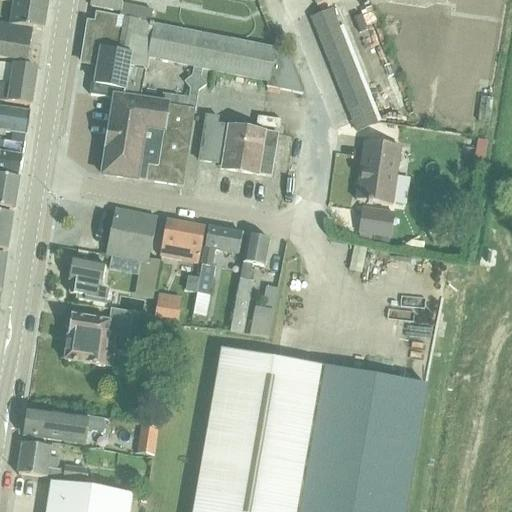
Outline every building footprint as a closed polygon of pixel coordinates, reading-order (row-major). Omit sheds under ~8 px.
[(10,27),(31,30),(43,32),(48,0),(0,0),(0,2),(14,4),(10,27)] [(92,0),(91,9),(121,15),(120,20),(151,26),(153,13),(122,7),(123,0),(149,0),(175,5),(175,0),(92,0)] [(311,0),(316,8),(329,0),(311,0)] [(336,24),(331,13),(310,21),(315,32),(336,24)] [(208,70),(268,83),(267,88),(302,96),(286,53),(176,31),(151,26),(120,20),(98,16),(96,26),(89,25),(82,64),(98,67),(95,85),(93,85),(91,97),(115,101),(103,177),(183,188),(194,111),(195,111),(197,101),(198,94),(206,88),(201,80),(203,70),(208,70)] [(340,36),(337,28),(336,24),(315,32),(316,36),(319,44),(340,36)] [(31,30),(10,27),(0,25),(0,60),(26,64),(31,30)] [(345,47),(343,43),(340,36),(319,44),(322,52),(324,56),(345,47)] [(349,59),(345,47),(324,56),(329,67),(349,59)] [(349,59),(329,67),(333,79),(354,70),(349,59)] [(0,103),(31,108),(37,71),(14,67),(0,64),(0,103)] [(359,82),(356,74),(354,70),(333,79),(335,83),(338,90),(359,82)] [(363,94),(362,90),(359,82),(338,90),(341,98),(342,102),(363,94)] [(368,105),(363,94),(342,102),(347,113),(368,105)] [(492,119),(496,99),(486,96),(481,117),(492,119)] [(376,125),(368,105),(347,113),(355,134),(376,125)] [(0,109),(0,132),(11,134),(10,143),(24,145),(26,136),(30,114),(0,109)] [(222,171),(256,177),(271,179),(278,136),(218,125),(219,120),(207,118),(199,163),(223,167),(222,171)] [(438,146),(459,147),(459,134),(439,132),(438,146)] [(0,177),(18,180),(20,172),(24,145),(10,143),(5,142),(0,141),(0,177)] [(401,149),(365,144),(356,202),(392,208),(401,149)] [(18,180),(0,177),(0,209),(13,212),(18,180)] [(363,211),(359,236),(389,241),(393,215),(363,211)] [(0,251),(7,252),(13,215),(0,213),(0,251)] [(124,240),(129,216),(115,213),(110,238),(124,240)] [(138,243),(143,218),(129,216),(124,240),(138,243)] [(157,221),(143,218),(138,243),(152,246),(157,221)] [(160,259),(197,266),(204,230),(167,223),(160,259)] [(242,237),(208,230),(196,295),(209,297),(214,269),(210,268),(213,251),(238,256),(242,237)] [(124,240),(110,238),(107,257),(112,258),(126,260),(143,264),(149,265),(149,262),(152,246),(138,243),(124,240)] [(251,266),(263,269),(268,242),(247,238),(229,334),(242,336),(253,275),(250,274),(251,266)] [(353,273),(365,275),(369,252),(358,249),(353,273)] [(112,258),(109,271),(123,274),(126,260),(112,258)] [(105,267),(73,261),(69,283),(71,283),(69,295),(76,297),(75,301),(106,307),(108,293),(100,291),(105,267)] [(160,264),(149,262),(149,265),(143,264),(139,287),(155,290),(160,264)] [(267,339),(277,291),(266,288),(262,310),(255,309),(249,337),(267,339)] [(154,316),(178,320),(182,296),(157,292),(154,316)] [(71,318),(65,362),(111,369),(116,338),(128,340),(132,315),(111,311),(109,323),(71,318)] [(406,511),(427,390),(221,354),(193,511),(406,511)] [(25,413),(22,436),(63,442),(63,438),(84,442),(85,432),(87,432),(102,434),(104,421),(89,419),(87,418),(52,413),(51,417),(27,413),(25,413)] [(156,429),(140,427),(137,453),(153,455),(156,429)] [(21,444),(16,475),(17,475),(88,486),(86,471),(64,468),(64,471),(59,470),(59,472),(57,471),(58,460),(49,459),(50,448),(21,444)] [(50,485),(46,511),(128,511),(131,496),(50,485)]
